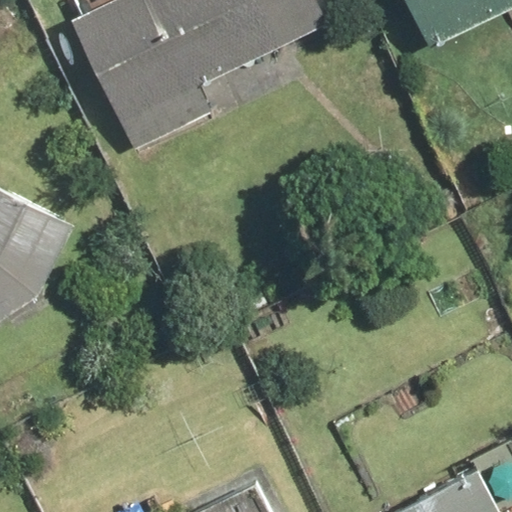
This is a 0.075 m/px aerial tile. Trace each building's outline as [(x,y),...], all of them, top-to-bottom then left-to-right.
[(0,0),(0,36),(24,15),(10,0),(0,0)] [(331,16),(323,0),(100,0),(74,13),(136,145),(237,97),(223,67),(331,16)] [(511,3),(511,0),(415,0),(436,42),(511,3)] [(0,321),(37,298),(74,215),(0,182),(0,321)] [(507,511),(484,464),(389,511),(507,511)]
